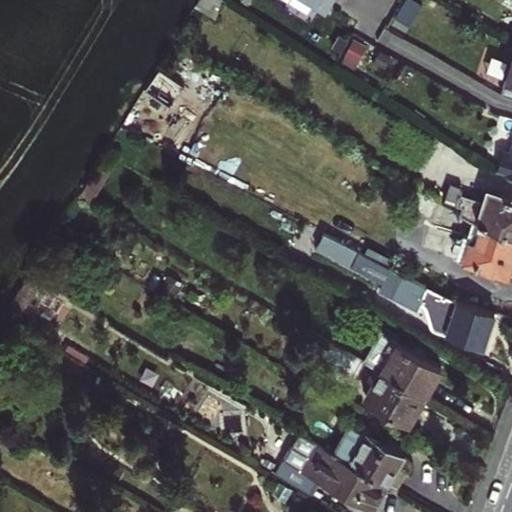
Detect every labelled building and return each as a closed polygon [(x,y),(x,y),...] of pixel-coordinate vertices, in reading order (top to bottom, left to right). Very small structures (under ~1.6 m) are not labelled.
[(198,0),(196,4),(214,15),(224,0),(198,0)] [(304,0),(327,13),(334,0),(304,0)] [(204,33),(194,27),(187,40),(196,47),(204,33)] [(511,56),(500,93),(511,97),(511,56)] [(152,76),(160,81),(166,72),(158,66),(152,76)] [(160,81),(152,76),(144,88),(153,93),(160,81)] [(389,143),(420,163),(433,140),(403,121),(389,143)] [(511,142),(510,149),(502,147),(495,169),(511,175),(511,142)] [(88,180),(99,188),(110,169),(99,162),(88,180)] [(79,193),(92,200),(99,188),(88,180),(79,193)] [(472,221),(479,223),(511,233),(511,197),(487,189),(483,200),(461,193),(462,187),(450,183),(445,198),(461,204),(459,212),(472,221)] [(472,221),(467,236),(475,238),(479,223),(472,221)] [(465,261),(499,273),(503,261),(510,263),(511,256),(511,233),(479,223),(475,238),(467,236),(463,235),(459,251),(467,254),(465,261)] [(393,266),(324,231),(316,246),(384,283),(393,266)] [(82,263),(58,249),(48,267),(71,281),(82,263)] [(503,261),(499,273),(506,275),(510,263),(503,261)] [(41,281),(29,274),(8,307),(20,314),(41,281)] [(449,296),(426,284),(419,299),(423,303),(426,308),(430,323),(432,325),(436,328),(483,344),(489,327),(494,310),(449,296)] [(364,358),(375,363),(425,392),(433,378),(441,364),(381,330),(364,358)] [(69,341),(64,349),(86,361),(90,354),(69,341)] [(417,407),(425,392),(375,363),(368,376),(372,380),(364,395),(409,421),(417,407)] [(348,421),(332,450),(387,482),(396,487),(401,479),(405,471),(397,466),(404,454),(348,421)] [(379,496),(387,482),(332,450),(298,430),(284,455),(266,445),(257,461),(281,475),(310,491),(317,478),(372,509),(379,496)]
